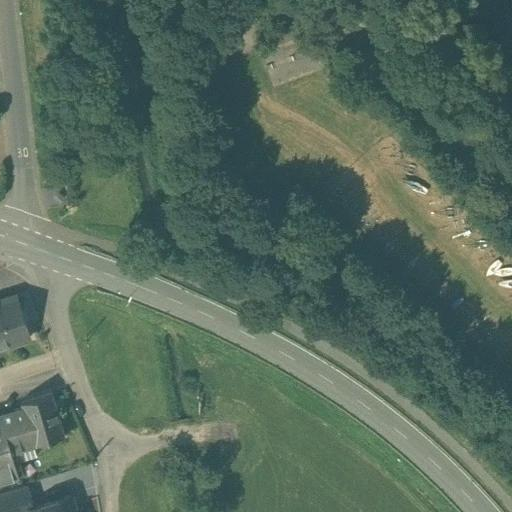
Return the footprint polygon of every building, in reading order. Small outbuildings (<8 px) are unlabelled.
[(276,84),(326,68),(319,47),(306,51),(304,42),(293,46),(296,56),(270,65),(276,84)] [(16,295),(0,300),(0,347),(29,337),(16,295)] [(52,393),(20,402),(22,408),(33,444),(33,445),(64,435),(52,393)] [(22,408),(0,414),(11,450),(33,444),(22,408)] [(0,414),(0,480),(18,475),(11,450),(0,414)] [(26,484),(0,492),(0,511),(27,511),(26,509),(33,507),(26,484)] [(33,507),(26,509),(27,511),(77,511),(76,511),(71,495),(33,507)]
